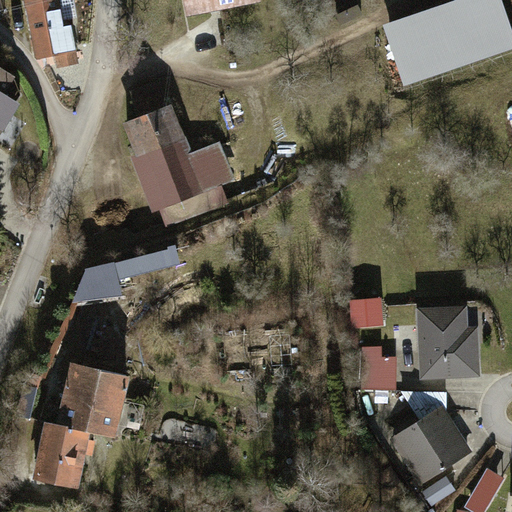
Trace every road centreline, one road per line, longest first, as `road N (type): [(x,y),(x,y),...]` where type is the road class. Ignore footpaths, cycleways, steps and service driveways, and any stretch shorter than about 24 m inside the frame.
road 1 (residential): [(77,168),(0,338)]
road 2 (residential): [(110,0),(105,75),(77,168)]
road 3 (residential): [(0,28),(36,56),(77,168)]
